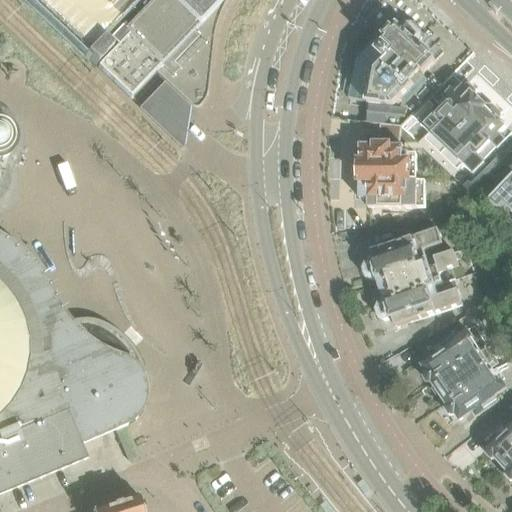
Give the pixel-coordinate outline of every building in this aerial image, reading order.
[(23,0),(87,60),(129,101),(155,74),(191,108),(194,110),(197,110),(199,108),(203,104),(206,98),(207,91),(213,39),(216,27),(220,15),(225,4),(227,0),(23,0)] [(380,125),(402,128),(406,133),(429,110),(424,105),(442,86),(432,77),(428,81),(423,77),(436,63),(418,46),(421,42),(422,41),(422,35),(421,35),(412,26),(412,25),(405,26),(401,30),(398,27),(397,29),(393,24),(386,24),(377,34),(377,41),(373,45),(357,62),(349,100),(368,104),(365,123),(380,125)] [(421,126),(446,151),(486,110),(472,97),(475,95),(475,91),(470,86),(466,86),(457,96),(453,92),(441,104),(442,106),(433,115),(432,114),(421,126)] [(486,110),(446,151),(436,162),(450,176),(461,165),(472,176),(484,163),(483,162),(496,148),(497,149),(505,141),(500,135),(506,129),(498,121),(500,119),(500,115),(492,107),(488,108),(486,110)] [(0,183),(4,173),(0,170),(0,163),(1,162),(5,160),(10,157),(14,152),(16,147),(17,141),(16,135),(14,130),(12,126),(9,123),(8,123),(3,121),(0,119),(0,497),(86,462),(80,447),(83,446),(115,433),(127,428),(133,423),(139,417),(143,411),(146,404),(147,396),(147,388),(145,380),(141,373),(140,372),(142,369),(141,364),(138,359),(136,354),(133,350),(129,345),(126,341),(122,337),(119,334),(115,331),(111,328),(107,326),(103,324),(99,323),(94,322),(89,321),(85,321),(80,321),(75,321),(71,322),(68,319),(61,308),(56,297),(49,284),(41,272),(31,261),(21,251),(9,242),(0,236),(0,183)] [(400,143),(402,128),(380,125),(378,148),(361,148),(360,183),(361,183),(409,183),(409,181),(410,155),(405,154),(404,148),(393,148),(394,143),(400,143)] [(490,204),(510,223),(511,220),(511,168),(511,170),(511,171),(511,178),(490,202),(491,203),(490,204)] [(409,181),(409,183),(361,183),(361,201),(369,201),(369,210),(399,210),(418,210),(418,184),(418,181),(409,181)] [(358,232),(339,235),(340,239),(348,238),(349,243),(360,241),(358,232)] [(377,280),(428,263),(424,252),(444,245),(439,232),(372,254),(375,262),(372,264),(366,266),(364,271),(364,272),(366,279),(371,282),(372,282),(377,280)] [(385,303),(455,281),(452,270),(460,267),(455,253),(435,259),(437,268),(431,271),(428,263),(377,280),(377,281),(378,281),(385,303)] [(455,281),(385,303),(385,304),(379,306),(377,312),(379,319),(379,320),(384,323),(385,323),(390,321),(394,320),(396,329),(463,307),(455,281)] [(433,386),(480,352),(475,342),(477,341),(468,330),(457,337),(455,335),(430,352),(432,354),(432,353),(436,358),(423,367),(427,374),(425,375),(425,379),(428,384),(432,385),(433,385),(433,386)] [(447,406),(497,372),(495,369),(497,367),(485,349),(480,352),(433,386),(434,387),(433,391),(437,397),(441,398),(441,397),(447,406)] [(497,372),(447,406),(447,407),(446,411),(450,417),(454,417),(456,416),(460,423),(473,413),(477,418),(486,412),(500,403),(497,399),(509,390),(497,372)] [(496,460),(501,466),(511,455),(511,417),(493,435),(499,441),(487,452),(487,455),(492,461),(495,461),(496,460)] [(511,455),(501,466),(507,473),(507,474),(507,477),(511,482),(511,455)] [(143,511),(145,509),(143,503),(137,499),(137,498),(94,511),(143,511)]
